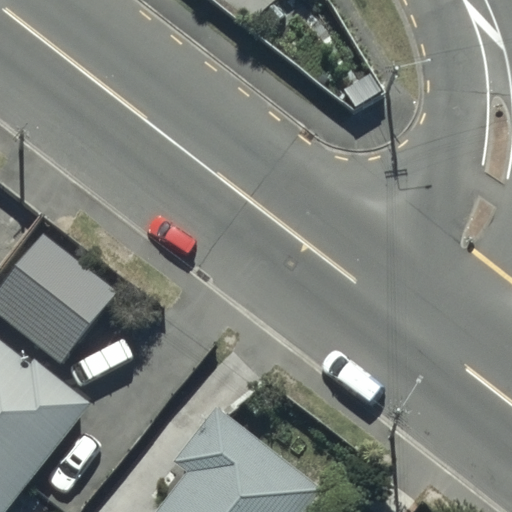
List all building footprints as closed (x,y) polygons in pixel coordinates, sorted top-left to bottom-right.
[(231,0),(261,21),(276,0),(231,0)] [(124,287),(49,231),(0,295),(0,311),(67,362),(124,287)] [(0,270),(9,259),(0,252),(0,270)] [(0,511),(17,511),(92,414),(0,344),(0,511)] [(172,468),(188,481),(162,511),(322,511),(327,506),(216,415),(172,468)]
